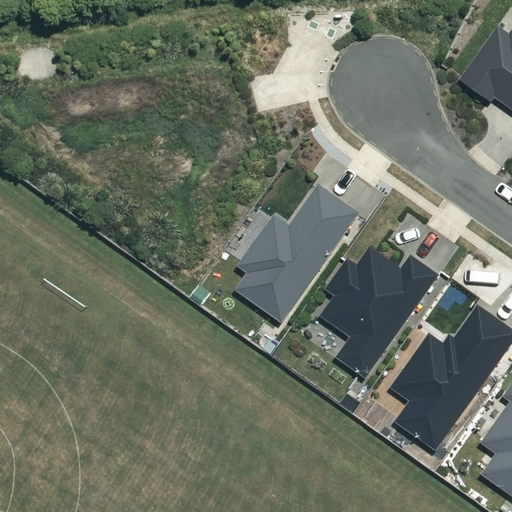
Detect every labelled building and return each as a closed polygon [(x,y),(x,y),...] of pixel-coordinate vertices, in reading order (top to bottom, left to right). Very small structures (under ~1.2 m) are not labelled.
[(511,26),(510,30),(498,22),(460,77),(491,99),(494,95),(511,107),(511,26)] [(363,216),(325,188),(294,232),(279,221),(244,269),(254,276),(241,293),(285,325),(363,216)] [(373,251),(362,267),(353,260),(328,294),(338,301),(325,319),(353,340),(340,359),(368,380),(442,279),(419,261),(407,277),(373,251)] [(511,353),(511,331),(483,310),(453,350),(437,338),(397,392),(414,404),(396,428),(436,457),(511,353)] [(511,399),(511,401),(511,402),(511,413),(488,446),(503,457),(488,477),(511,494),(511,399)]
